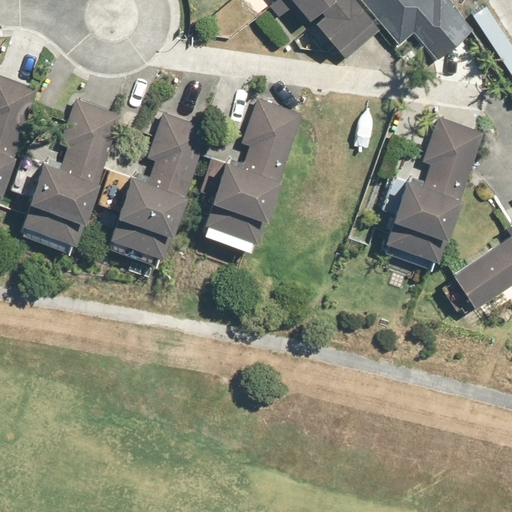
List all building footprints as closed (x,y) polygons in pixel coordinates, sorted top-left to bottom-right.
[(286,0),(276,0),(272,4),(282,15),(292,6),(286,0)] [(329,14),(318,23),(348,58),(381,30),(374,22),(376,19),(359,0),(297,0),(314,19),(325,10),(329,14)] [(434,57),(471,26),(449,0),(361,0),(396,42),(411,30),(434,57)] [(16,156),(40,87),(0,73),(0,199),(1,195),(6,197),(19,157),(16,156)] [(280,179),(304,112),(260,96),(244,142),(252,144),(244,167),(232,161),(220,196),(216,194),(204,230),(252,247),(255,241),(261,243),(269,219),(272,220),(286,182),(280,179)] [(49,162),(22,235),(72,251),(75,242),(78,243),(86,221),(90,223),(105,183),(99,182),(123,115),(77,99),(62,144),(70,146),(63,168),(49,162)] [(151,181),(136,176),(111,248),(159,264),(162,256),(166,258),(173,235),(178,236),(192,196),(187,194),(211,127),(166,111),(151,156),(159,158),(151,181)] [(421,161),(429,163),(418,193),(401,187),(386,226),(389,227),(381,248),(431,264),(433,258),(437,260),(482,133),(435,117),(421,161)] [(451,283),(439,290),(454,313),(465,305),(470,311),(511,283),(511,225),(504,231),(509,237),(448,278),(451,283)]
